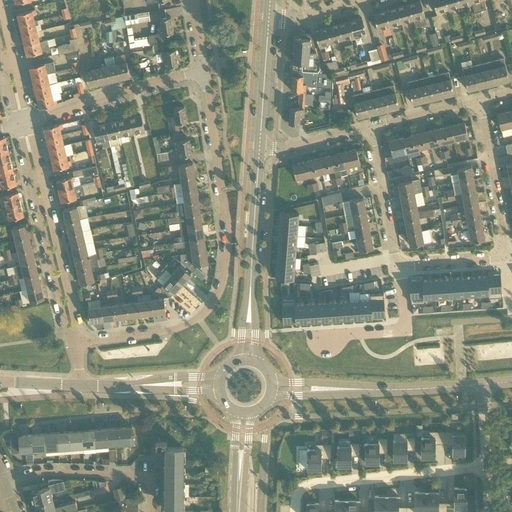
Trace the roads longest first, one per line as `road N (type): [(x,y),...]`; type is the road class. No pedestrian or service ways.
road 1 (motorway): [(511,351),(231,366),(0,358)]
road 2 (motorway): [(0,381),(265,388),(511,376)]
road 3 (residential): [(203,71),(228,242),(217,296),(198,319),(173,330),(75,345)]
road 4 (residential): [(75,345),(22,125)]
road 5 (secondary): [(246,360),(260,148)]
road 6 (tertiary): [(272,389),(483,386)]
road 7 (residential): [(486,467),(312,484),(297,492),(295,511)]
road 8 (residential): [(22,125),(203,71)]
road 9 (residential): [(151,511),(148,477),(39,473),(4,482)]
road 10 (residential): [(508,260),(479,103)]
road 11 (residential): [(400,267),(405,330),(326,337)]
road 12 (tertiary): [(79,387),(218,385)]
road 13 (residential): [(395,262),(370,128)]
road 14 (secondary): [(260,148),(268,19)]
